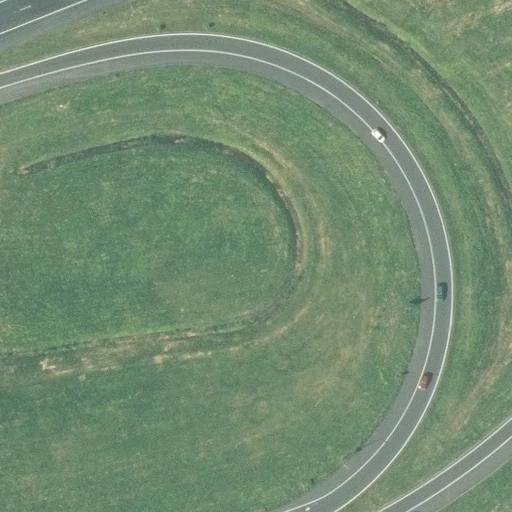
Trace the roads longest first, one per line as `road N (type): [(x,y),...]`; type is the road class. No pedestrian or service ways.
road 1 (motorway): [(0,84),(137,49),(263,53),(318,76),(364,113),(407,164),(444,289),(438,356),(384,456),(345,498),(319,511)]
road 2 (motorway): [(394,511),(511,427)]
